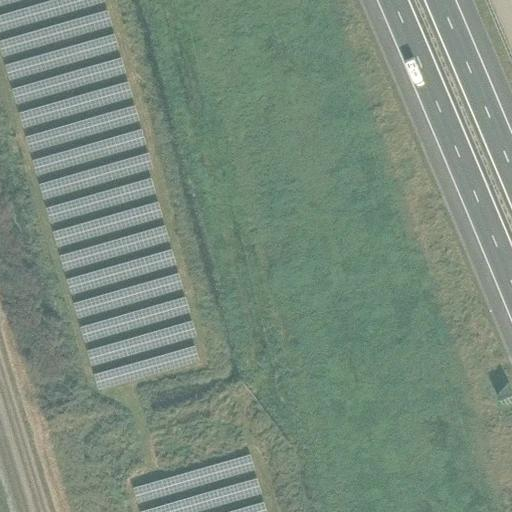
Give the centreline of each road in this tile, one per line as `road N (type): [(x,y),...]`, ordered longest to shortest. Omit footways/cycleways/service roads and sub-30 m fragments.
road 1 (motorway): [(390,0),(511,289)]
road 2 (motorway): [(511,137),(453,0)]
